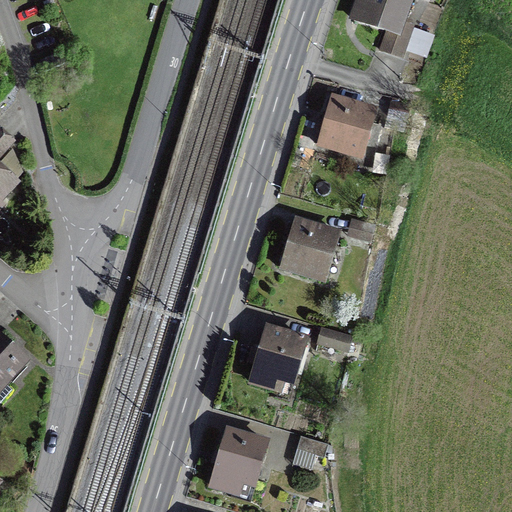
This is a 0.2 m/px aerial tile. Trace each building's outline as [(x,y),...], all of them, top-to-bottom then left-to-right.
[(366,0),(359,21),(388,32),(381,50),(402,58),(413,27),(402,23),(410,0),(366,0)] [(328,116),(331,117),(322,146),(362,157),(375,112),(333,99),(328,116)] [(0,198),(14,183),(0,170),(0,152),(10,141),(12,143),(13,142),(0,130),(0,198)] [(292,238),(295,238),(285,269),(325,281),(338,235),(296,222),(292,238)] [(352,338),(322,329),(318,344),(348,352),(352,338)] [(305,342),(267,330),(260,352),(254,350),(250,363),(256,365),(251,383),(272,389),(275,377),(293,382),(305,342)] [(0,388),(25,361),(0,338),(0,388)] [(227,432),(211,486),(247,496),(250,484),(255,485),(267,444),(227,432)] [(328,445),(301,437),(297,450),(324,459),(328,445)]
